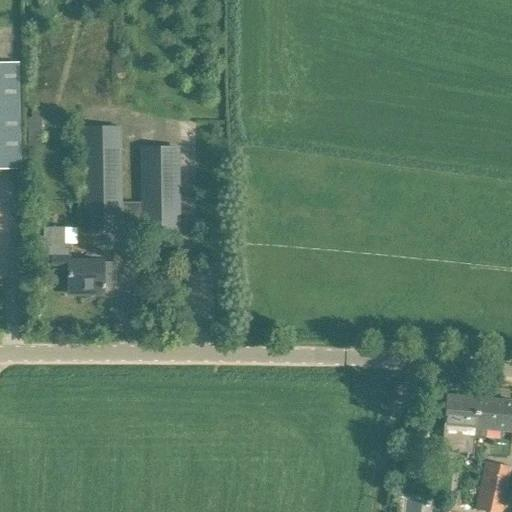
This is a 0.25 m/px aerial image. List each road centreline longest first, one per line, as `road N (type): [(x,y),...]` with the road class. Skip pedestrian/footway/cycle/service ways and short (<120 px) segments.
road 1 (tertiary): [(511,375),(409,364),(0,357)]
road 2 (track): [(409,364),(376,511)]
